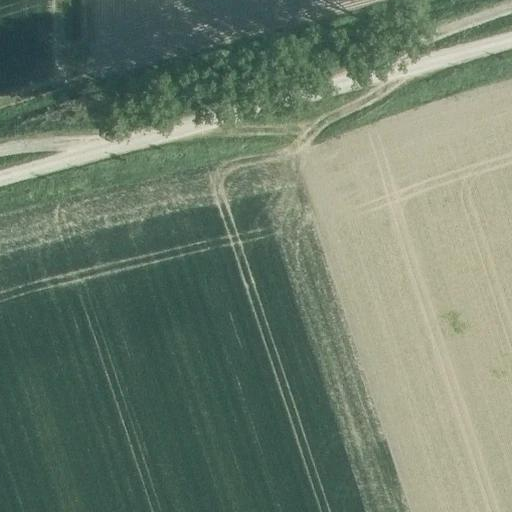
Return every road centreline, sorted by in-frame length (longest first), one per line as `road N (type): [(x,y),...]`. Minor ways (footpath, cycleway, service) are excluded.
road 1 (unclassified): [(0,179),(511,39)]
road 2 (track): [(374,77),(398,53),(511,8)]
